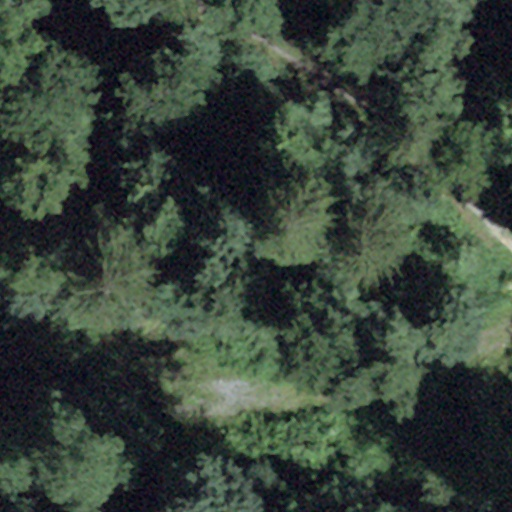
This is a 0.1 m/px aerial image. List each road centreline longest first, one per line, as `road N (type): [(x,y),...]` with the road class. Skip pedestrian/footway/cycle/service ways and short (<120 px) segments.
road 1 (track): [(511,231),(441,173),(377,99),(282,31),(220,0)]
road 2 (track): [(176,393),(271,408),(408,382),(511,340)]
